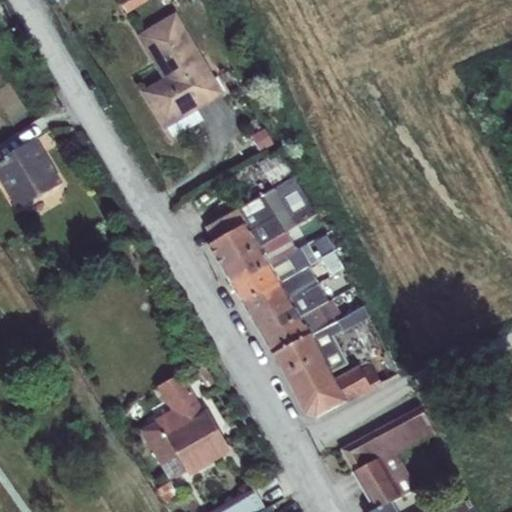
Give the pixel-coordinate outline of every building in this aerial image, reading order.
[(118,0),(127,12),(145,0),(118,0)] [(176,12),(137,35),(163,78),(141,90),(164,129),(167,127),(197,109),(224,94),(176,12)] [(203,119),(197,109),(167,127),(173,137),(203,119)] [(0,165),(0,173),(38,149),(34,142),(0,165)] [(38,149),(0,173),(0,179),(0,180),(19,209),(59,183),(38,149)] [(258,163),(274,188),(294,176),(278,150),(258,163)] [(247,224),(260,245),(287,230),(296,225),(312,216),(316,213),(294,176),(274,188),(206,227),(213,241),(247,224)] [(312,216),(296,225),(303,238),(320,228),(312,216)] [(208,245),(221,267),(260,245),(247,224),(213,241),(208,245)] [(260,245),(270,263),(297,248),(287,230),(260,245)] [(312,248),(318,258),(335,248),(329,238),(312,248)] [(221,267),(232,285),(270,264),(270,263),(260,245),(221,267)] [(308,266),(297,248),(270,263),(270,264),(281,282),(308,266)] [(232,285),(243,303),(282,283),(281,282),(270,264),(232,285)] [(317,283),(308,266),(281,282),(282,283),(290,297),(291,299),(317,283)] [(252,318),(290,297),(282,283),(243,303),(252,318)] [(327,300),(317,283),(291,299),(301,316),(327,300)] [(252,318),(273,353),(311,333),(301,316),(291,299),(290,297),(252,318)] [(327,300),(301,316),(311,333),(312,334),(343,317),(333,298),(327,300)] [(343,317),(312,334),(331,372),(348,363),(334,335),(370,317),(364,306),(343,317)] [(273,353),(306,413),(316,416),(346,400),(334,378),(331,372),(312,334),(311,333),(273,353)] [(334,378),(346,400),(371,388),(359,365),(334,378)] [(224,450),(179,376),(160,388),(175,414),(158,424),(166,437),(156,443),(177,478),(224,450)] [(380,457),(402,495),(418,487),(402,461),(399,462),(395,456),(436,434),(421,406),(341,449),(353,471),(380,457)] [(380,457),(353,471),(375,508),(368,511),(397,511),(391,501),(403,497),(402,495),(380,457)] [(426,509),(427,511),(478,511),(465,487),(426,509)] [(256,494),(226,511),(257,511),(264,508),(256,494)]
